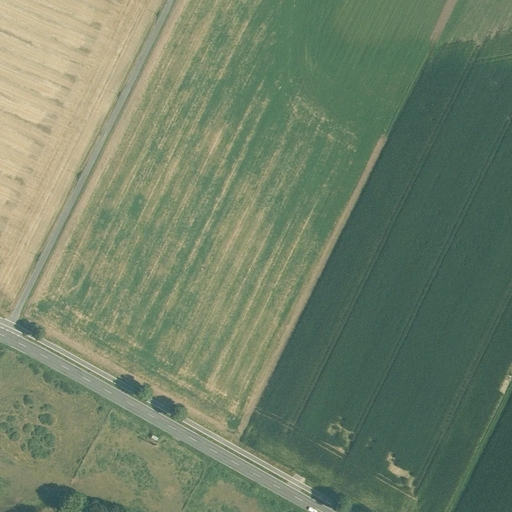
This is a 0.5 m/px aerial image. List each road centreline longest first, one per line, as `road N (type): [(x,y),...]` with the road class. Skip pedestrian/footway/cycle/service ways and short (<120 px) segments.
road 1 (unclassified): [(170,0),(4,335)]
road 2 (secondary): [(320,511),(4,335)]
